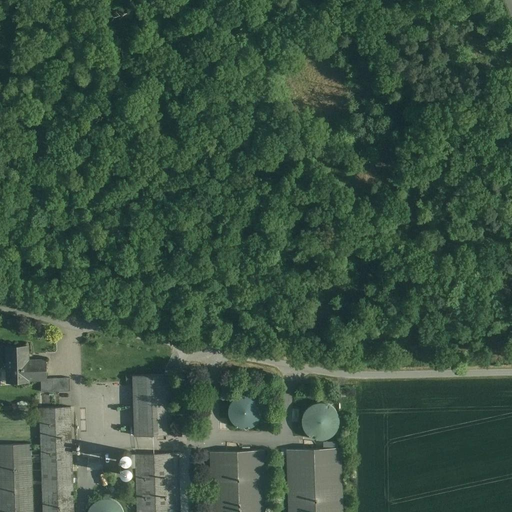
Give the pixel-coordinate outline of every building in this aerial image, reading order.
[(28,346),(6,347),(7,382),(41,381),(41,378),(46,378),(45,360),(28,361),(28,346)] [(170,374),(132,376),(135,436),(172,434),(170,374)] [(46,378),(41,378),(41,381),(41,392),(70,391),(70,378),(46,378)] [(231,403),(229,406),(228,409),(228,413),(229,416),(230,419),(232,422),(235,425),(238,427),(241,428),(245,428),(248,428),(252,427),(255,425),(257,423),(260,420),(261,417),(262,413),(262,410),(261,406),(260,403),(258,400),(255,398),(252,396),(249,395),(245,395),(242,395),(239,396),(236,398),(233,400),(231,403)] [(307,409),(305,412),(303,415),(302,418),(302,422),(303,425),(304,429),(306,432),(308,434),(311,437),(314,438),(317,439),(321,439),(324,439),(328,438),(331,436),(334,434),(336,432),(338,428),(339,425),(339,422),(339,418),(338,415),(337,412),(335,409),(332,406),(329,404),(326,403),(322,402),(319,402),(315,403),(312,404),(309,406),(307,409)] [(74,511),(71,407),(40,408),(42,511),(74,511)] [(32,511),(31,444),(0,444),(0,511),(32,511)] [(341,511),(340,448),(288,450),(289,511),(341,511)] [(265,511),(264,450),(211,452),(213,511),(265,511)] [(120,456),(120,458),(121,459),(122,460),(123,461),(124,462),(126,463),(127,462),(129,462),(130,461),(131,460),(132,459),(132,457),(132,455),(132,454),(131,453),(130,452),(128,451),(127,451),(125,451),(124,451),(122,452),(121,453),(121,455),(120,456)] [(174,511),(173,453),(135,455),(137,511),(174,511)] [(124,465),(123,466),(122,467),(121,468),(121,470),(121,471),(121,473),(122,474),(123,475),(125,476),(126,476),(128,476),(129,476),(130,475),(131,474),(132,472),(133,471),(132,469),(132,468),(131,466),(130,465),(128,465),(127,464),(125,464),(124,465)] [(90,507),(88,510),(87,511),(123,511),(123,510),(121,507),(120,505),(117,503),(115,501),(112,500),(109,499),(106,498),(103,499),(100,499),(97,501),(94,502),(92,504),(90,507)]
